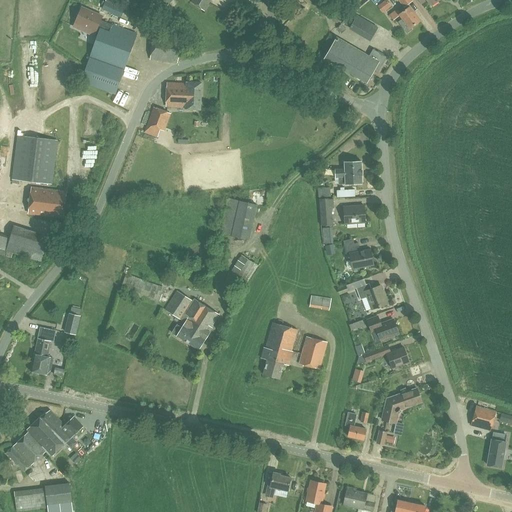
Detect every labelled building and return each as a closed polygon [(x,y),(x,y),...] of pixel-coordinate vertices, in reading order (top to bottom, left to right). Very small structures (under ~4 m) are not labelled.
[(205,11),(211,0),(191,0),(190,2),(205,11)] [(387,0),(384,0),(377,6),(382,13),(392,6),(387,0)] [(125,9),(105,1),(102,9),(121,17),(125,9)] [(358,2),(351,8),(354,12),(361,6),(358,2)] [(420,21),(409,5),(399,12),(396,8),(388,14),(390,17),(392,16),(394,19),(400,15),(405,22),(400,24),(407,33),(412,29),(411,28),(420,21)] [(115,95),(137,33),(100,21),(102,17),(81,8),(73,26),(93,35),(93,36),(97,37),(81,82),(115,95)] [(370,41),(377,29),(356,16),(349,29),(370,41)] [(41,40),(41,31),(31,31),(31,40),(41,40)] [(179,59),(184,42),(183,41),(183,38),(154,35),(150,59),(177,63),(178,59),(179,59)] [(369,56),(336,38),(325,58),(366,83),(373,71),(377,74),(387,57),(373,49),(369,56)] [(126,81),(138,84),(139,77),(127,75),(126,81)] [(200,109),(201,83),(187,82),(186,84),(167,83),(167,107),(185,107),(185,109),(200,109)] [(153,107),(144,132),(156,137),(158,138),(161,129),(165,131),(171,114),(153,107)] [(17,135),(11,179),(52,184),(58,140),(17,135)] [(362,183),(361,161),(344,162),(345,169),(335,169),(335,178),(338,178),(339,184),(345,184),(362,183)] [(331,198),(330,187),(318,188),(318,197),(319,197),(319,199),(331,198)] [(37,215),(40,189),(31,188),(28,214),(37,215)] [(46,216),(49,190),(40,189),(37,215),(46,216)] [(54,217),(58,190),(49,190),(46,216),(54,217)] [(58,190),(54,217),(63,218),(66,191),(58,190)] [(250,240),(258,205),(239,201),(228,198),(220,233),(231,236),(250,240)] [(331,198),(319,199),(321,226),(333,225),(331,198)] [(345,224),(366,222),(364,206),(344,207),(345,224)] [(41,262),(48,236),(13,225),(10,237),(1,234),(0,237),(0,254),(5,256),(6,251),(7,252),(6,256),(12,258),(13,253),(41,262)] [(354,243),(353,238),(343,241),(344,246),(346,255),(350,254),(351,260),(347,261),(346,263),(347,268),(349,269),(353,268),(353,269),(374,264),(370,250),(360,252),(358,243),(354,243)] [(243,288),(257,264),(241,254),(226,278),(243,288)] [(158,304),(164,288),(126,274),(120,290),(158,304)] [(348,291),(357,288),(354,282),(346,285),(338,289),(340,295),(348,291)] [(366,285),(357,288),(360,299),(362,299),(366,310),(371,308),(372,309),(388,303),(381,285),(371,289),(369,284),(366,285)] [(180,319),(193,301),(177,291),(165,310),(180,319)] [(329,311),(331,298),(311,295),(309,307),(321,309),(321,310),(329,311)] [(220,315),(194,299),(193,300),(181,319),(186,322),(182,328),(177,324),(172,333),(177,336),(198,349),(220,315)] [(398,318),(415,314),(413,305),(396,309),(398,318)] [(76,335),(81,316),(68,313),(64,332),(76,335)] [(380,324),(377,316),(368,320),(372,331),(377,330),(380,340),(399,333),(394,319),(380,324)] [(351,331),(365,326),(363,320),(349,325),(351,331)] [(292,351),(297,330),(272,322),(265,348),(263,347),(261,358),(267,359),(264,374),(280,378),(283,364),(284,364),(289,366),(293,351),(292,351)] [(55,330),(40,327),(38,338),(35,354),(34,354),(31,371),(47,375),(50,376),(54,358),(51,357),(51,358),(48,357),(51,341),(47,340),(47,339),(53,340),(55,330)] [(320,369),(328,342),(306,336),(298,364),(320,369)] [(392,369),(409,362),(404,347),(387,354),(392,369)] [(379,349),(365,354),(358,356),(356,365),(366,361),(366,362),(382,356),(379,349)] [(356,379),(365,382),(369,370),(360,367),(356,379)] [(396,423),(399,410),(421,402),(417,389),(387,399),(382,420),(396,423)] [(491,431),(496,411),(476,406),(471,426),(491,431)] [(62,427),(61,425),(63,423),(51,410),(42,417),(27,430),(29,432),(6,453),(24,472),(46,450),(52,455),(83,426),(74,417),(62,427)] [(363,440),(366,429),(354,426),(357,414),(348,412),(345,426),(350,427),(348,436),(363,440)] [(367,423),(369,413),(362,412),(360,421),(367,423)] [(511,416),(502,413),(500,420),(511,423),(511,416)] [(384,445),(387,432),(379,430),(376,443),(384,445)] [(502,467),(506,442),(506,436),(492,433),(491,440),(492,440),(487,464),(502,467)] [(81,463),(85,457),(79,453),(76,459),(81,463)] [(288,491),(291,478),(280,475),(280,474),(274,472),(271,485),(267,484),(265,496),(273,498),(275,488),(288,491)] [(324,484),(323,481),(319,480),(316,482),(311,481),(306,501),(316,503),(314,511),(331,511),(333,506),(322,504),(326,484),(324,484)] [(73,511),(69,482),(45,486),(45,488),(15,491),(16,511),(21,511),(48,509),(48,511),(73,511)] [(372,511),(374,502),(365,500),(367,493),(355,491),(356,489),(347,487),(343,505),(359,509),(358,511),(366,511),(367,510),(372,511)] [(409,511),(411,503),(398,500),(395,511),(409,511)] [(266,511),(268,504),(259,503),(257,511),(266,511)] [(424,511),(426,506),(411,503),(409,511),(424,511)]
